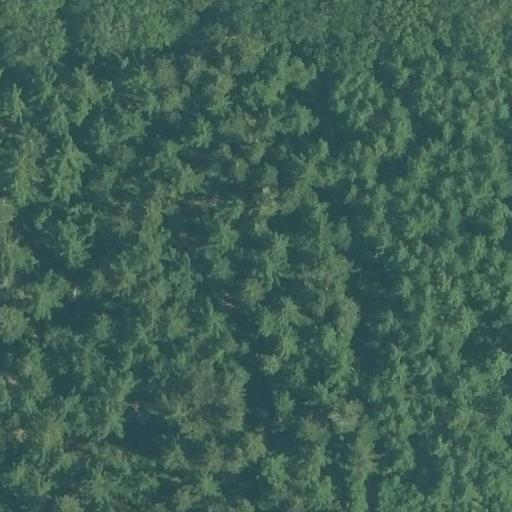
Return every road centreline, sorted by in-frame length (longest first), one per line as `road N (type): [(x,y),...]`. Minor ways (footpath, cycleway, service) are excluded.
road 1 (track): [(283,42),(347,286),(375,433),(375,511)]
road 2 (track): [(0,72),(283,42)]
road 3 (track): [(511,19),(283,42)]
